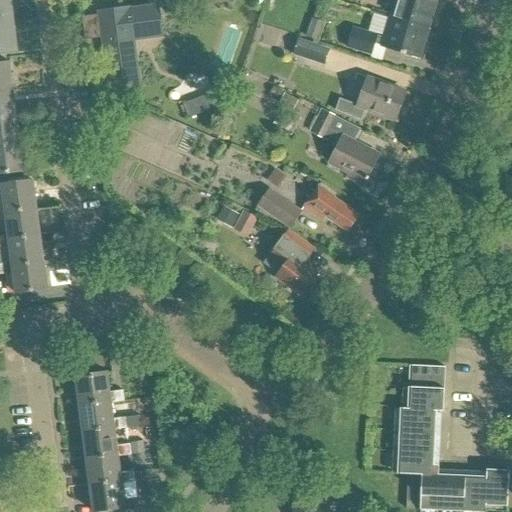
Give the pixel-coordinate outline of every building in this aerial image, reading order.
[(0,0),(0,25),(13,24),(9,0),(0,0)] [(428,29),(437,0),(436,0),(395,0),(391,18),(428,29)] [(156,7),(82,17),(85,40),(104,38),(110,83),(137,79),(134,54),(130,54),(127,34),(159,29),(156,7)] [(317,40),(323,22),(312,18),(306,37),(317,40)] [(428,29),(391,18),(385,38),(377,36),(377,35),(353,28),(347,48),(371,55),(375,44),(382,46),(382,47),(420,58),(428,29)] [(0,25),(0,53),(16,51),(13,24),(0,25)] [(293,54),(324,65),(330,48),(299,38),(293,54)] [(0,91),(14,90),(10,62),(0,63),(0,91)] [(395,120),(406,92),(368,78),(358,106),(340,99),(335,111),(361,120),(366,109),(395,120)] [(286,94),(287,92),(275,86),(271,95),(281,99),(279,104),(293,111),(299,100),(286,94)] [(0,91),(0,118),(17,117),(14,90),(0,91)] [(360,129),(334,116),(321,109),(309,132),(338,147),(330,163),(365,182),(379,155),(354,142),(360,129)] [(0,118),(0,146),(21,144),(17,117),(0,118)] [(0,146),(0,174),(24,171),(21,144),(0,146)] [(37,208),(33,180),(2,184),(2,182),(0,182),(0,209),(5,209),(5,212),(37,208)] [(257,206),(258,206),(255,210),(266,218),(269,214),(289,229),(302,210),(270,187),(257,206)] [(348,231),(358,216),(333,198),(334,198),(318,187),(304,208),(323,221),(326,218),(331,222),(332,220),(348,231)] [(232,229),(239,215),(224,206),(216,220),(232,229)] [(5,212),(5,209),(0,209),(0,220),(6,219),(8,235),(9,239),(40,235),(37,208),(5,212)] [(234,229),(248,236),(258,218),(244,210),(234,229)] [(287,229),(275,246),(262,262),(279,274),(276,277),(301,295),(316,274),(303,264),(305,261),(315,250),(287,229)] [(9,239),(8,235),(0,236),(0,247),(10,246),(12,262),(12,266),(44,261),(40,235),(9,239)] [(12,266),(12,262),(0,263),(0,274),(13,273),(16,293),(48,289),(44,261),(12,266)] [(445,367),(410,365),(407,408),(400,408),(397,474),(408,474),(408,473),(433,474),(436,411),(443,411),(445,367)] [(111,400),(112,403),(125,401),(123,390),(110,392),(107,372),(75,376),(79,404),(111,400)] [(114,419),(112,403),(111,400),(79,404),(83,431),(115,426),(115,430),(128,428),(127,417),(114,419)] [(117,446),(115,430),(115,426),(83,431),(86,458),(131,452),(130,444),(117,446)] [(144,442),(130,444),(131,452),(132,455),(145,453),(144,442)] [(131,452),(86,458),(90,484),(135,478),(134,472),(134,471),(121,472),(119,456),(132,455),(131,452)] [(509,471),(487,470),(486,477),(433,474),(408,473),(408,474),(406,509),(464,511),(485,511),(486,506),(507,507),(509,471)] [(146,471),(134,472),(135,478),(135,482),(148,480),(146,471)] [(135,478),(90,484),(93,511),(124,508),(125,510),(139,509),(137,498),(124,499),(122,483),(135,482),(135,478)] [(160,479),(147,481),(149,503),(163,502),(160,479)] [(330,511),(330,500),(292,504),(292,511),(330,511)]
